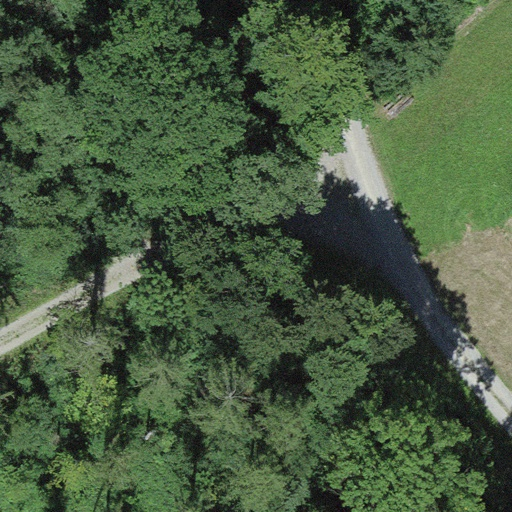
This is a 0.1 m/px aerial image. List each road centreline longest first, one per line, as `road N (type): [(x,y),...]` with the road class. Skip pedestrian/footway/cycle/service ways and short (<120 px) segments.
road 1 (track): [(511,412),(453,350),(360,185),(300,0)]
road 2 (track): [(0,361),(360,185)]
